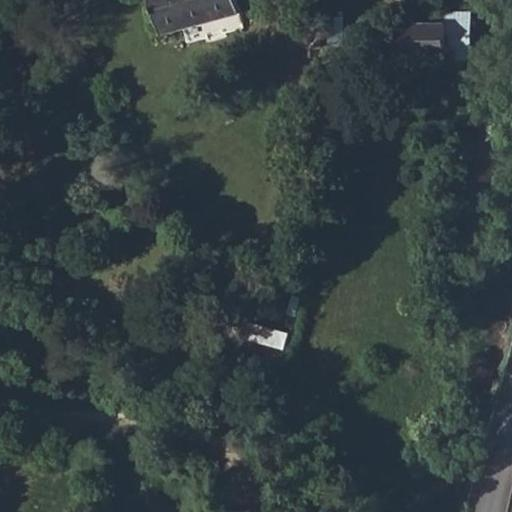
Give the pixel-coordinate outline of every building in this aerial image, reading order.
[(240,13),(236,0),(151,0),(161,33),(240,13)] [(490,0),(493,25),(510,26),(507,0),(490,0)] [(382,23),(382,57),(382,59),(447,58),(447,59),(470,58),(470,15),(447,15),(446,24),(382,23)] [(367,23),(367,57),(382,57),(382,23),(367,23)] [(250,305),(263,306),(264,301),(262,300),(264,286),(250,283),(248,299),(250,299),(250,305)] [(265,408),(276,413),(277,410),(281,391),(267,388),(263,407),(265,408)] [(343,474),(348,476),(354,462),(339,456),(334,468),(344,472),(343,474)]
